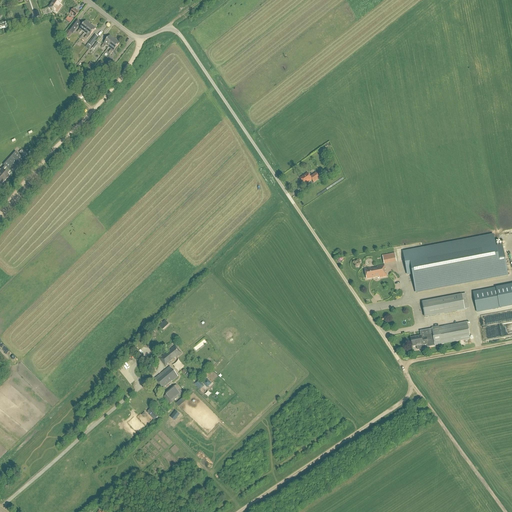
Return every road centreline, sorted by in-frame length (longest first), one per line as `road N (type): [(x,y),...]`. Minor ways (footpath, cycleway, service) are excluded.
road 1 (unclassified): [(399,361),(179,33),(170,27),(136,37),(85,0)]
road 2 (track): [(141,38),(109,92),(0,212)]
road 3 (track): [(411,384),(399,404),(239,511)]
road 4 (track): [(505,511),(411,384)]
